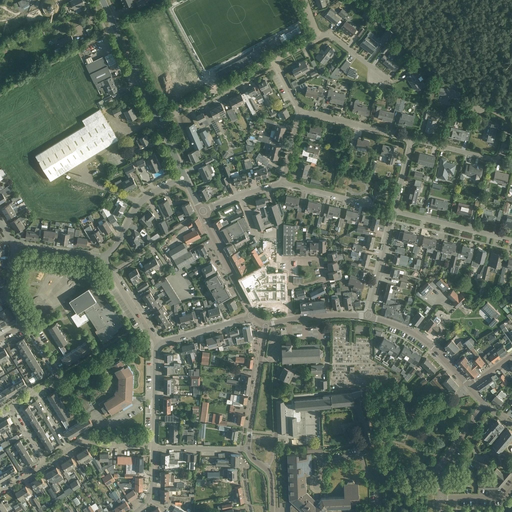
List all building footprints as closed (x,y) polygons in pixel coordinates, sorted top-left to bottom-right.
[(41,0),(41,2),(40,5),(40,8),(41,11),(43,14),(46,16),(49,16),(53,16),(56,14),(58,12),(59,9),(59,5),(59,2),(57,0),(41,0)] [(74,9),(80,6),(84,4),(82,0),(72,0),(70,1),(74,9)] [(342,9),(339,13),(344,18),(348,13),(342,9)] [(339,18),(329,10),(327,13),(326,14),(325,16),(335,24),(339,18)] [(346,22),(344,24),(341,28),(351,36),(356,30),(346,22)] [(356,34),(359,36),(364,29),(361,27),(356,34)] [(388,30),(379,42),(384,45),(393,34),(388,30)] [(61,48),(74,42),(71,34),(57,40),(61,48)] [(365,38),(363,41),(360,45),(371,53),(376,47),(379,44),(368,35),(365,38)] [(394,35),(381,51),(384,54),(392,44),(398,37),(394,35)] [(250,54),(218,70),(222,77),(272,52),(268,44),(262,47),(263,48),(261,49),(260,48),(252,53),(252,54),(250,55),(250,54)] [(331,57),(333,55),(336,51),(333,49),(332,48),(329,46),(324,52),(322,50),(316,57),(324,64),(330,56),(331,57)] [(384,55),(381,59),(384,61),(383,63),(392,70),(393,68),(395,70),(399,65),(397,63),(396,64),(392,61),(394,58),(389,55),(387,57),(384,55)] [(91,56),(85,59),(88,64),(86,65),(95,85),(98,84),(97,82),(107,77),(110,76),(112,75),(103,57),(98,59),(94,61),(91,56)] [(347,74),(351,76),(355,78),(357,74),(355,73),(357,70),(350,67),(350,68),(348,66),(351,63),(347,60),(341,67),(344,70),(344,71),(347,73),(347,74)] [(296,76),(301,74),(309,70),(304,61),(300,63),(299,63),(298,63),(299,64),(300,66),(293,70),(296,76)] [(412,69),(410,70),(406,73),(408,76),(406,77),(414,89),(416,88),(418,91),(422,88),(425,86),(423,82),(420,84),(413,73),(414,73),(412,69)] [(211,74),(215,81),(220,78),(217,71),(211,74)] [(112,77),(107,79),(101,82),(103,86),(105,85),(110,94),(118,90),(112,77)] [(259,84),(261,88),(262,90),(264,94),(261,95),(262,98),(264,101),(265,103),(267,107),(273,104),(271,100),(269,101),(265,94),(272,90),(268,83),(267,83),(265,80),(259,84)] [(251,97),(253,96),(254,97),(255,96),(257,100),(258,100),(262,98),(261,95),(258,90),(256,91),(254,87),(247,90),(250,95),(251,97)] [(321,95),(322,90),(322,88),(318,87),(318,89),(307,87),(305,95),(316,98),(317,94),(321,95)] [(440,88),(439,92),(445,94),(444,98),(443,98),(442,102),(443,102),(448,104),(450,97),(456,98),(459,99),(461,93),(458,92),(458,91),(454,91),(454,90),(452,90),(447,88),(446,89),(440,88)] [(324,96),(327,97),(327,98),(331,99),(330,101),(343,104),(345,95),(333,92),(333,91),(329,90),(329,91),(325,90),(324,96)] [(245,102),(243,99),(241,94),(240,93),(237,95),(238,96),(235,97),(239,105),(245,102)] [(239,105),(235,97),(233,98),(232,98),(229,99),(230,100),(229,100),(233,108),(239,105)] [(246,102),(251,111),(253,116),(257,115),(254,110),(253,110),(252,106),(249,100),(246,102)] [(350,106),(354,107),(352,111),(360,113),(360,114),(368,116),(370,110),(366,110),(367,107),(359,105),(359,102),(359,101),(359,100),(358,100),(356,100),(355,100),(355,101),(354,103),(351,102),(350,106)] [(226,112),(224,109),(222,104),(221,104),(221,103),(218,105),(218,106),(216,107),(220,115),(226,112)] [(119,107),(112,111),(113,112),(115,116),(124,112),(129,121),(136,117),(132,108),(126,110),(124,106),(119,108),(119,107)] [(381,110),(381,107),(377,106),(376,108),(377,108),(376,112),(375,116),(378,116),(378,118),(381,119),(381,120),(382,120),(382,119),(391,122),(394,113),(381,110)] [(220,115),(216,107),(213,108),(210,109),(210,110),(214,118),(216,122),(222,119),(220,115)] [(229,110),(234,119),(237,118),(234,112),(232,108),(229,110)] [(279,112),(277,113),(278,114),(280,119),(282,119),(285,117),(289,115),(286,108),(282,111),(279,112)] [(51,180),(118,139),(100,109),(82,120),(85,125),(36,156),(51,180)] [(206,119),(205,117),(203,113),(196,116),(199,122),(203,120),(205,125),(208,123),(206,119)] [(412,126),(413,121),(414,116),(401,113),(398,124),(402,125),(404,124),(412,126)] [(437,121),(436,121),(437,119),(431,117),(431,119),(428,119),(425,131),(434,133),(435,128),(437,121)] [(215,121),(211,123),(217,133),(220,131),(218,128),(215,121)] [(451,127),(449,136),(451,136),(451,137),(464,141),(464,140),(468,141),(470,132),(472,124),(468,122),(466,131),(451,127)] [(498,125),(487,122),(482,139),(485,140),(485,141),(486,141),(486,140),(489,141),(489,140),(493,141),(494,137),(493,137),(495,128),(497,129),(498,125)] [(192,163),(197,160),(199,159),(198,156),(200,154),(198,149),(203,147),(196,131),(197,130),(194,124),(185,128),(195,150),(188,153),(192,163)] [(285,127),(280,126),(276,125),(275,131),(284,133),(284,131),(285,131),(286,128),(285,127)] [(307,137),(311,138),(316,139),(317,134),(321,135),(323,128),(311,125),(310,130),(308,129),(307,137)] [(201,132),(199,133),(202,139),(203,140),(205,139),(207,138),(206,137),(208,136),(205,130),(201,132)] [(284,133),(275,131),(273,137),(282,140),(282,139),(283,140),(284,137),(283,136),(284,133)] [(136,140),(139,144),(140,148),(144,146),(144,145),(149,143),(145,136),(136,140)] [(351,139),(350,144),(349,147),(357,149),(357,146),(367,149),(369,141),(358,139),(357,141),(351,139)] [(268,143),(266,149),(270,151),(279,153),(280,150),(281,150),(281,147),(280,147),(280,146),(276,145),(272,144),(268,143)] [(308,144),(307,147),(307,150),(304,149),(302,155),(313,158),(314,153),(317,154),(319,146),(308,144)] [(396,158),(396,155),(395,154),(396,147),(392,146),(391,147),(383,145),(381,154),(388,156),(386,163),(393,165),(395,157),(396,158)] [(270,151),(269,157),(272,158),(277,159),(278,159),(279,156),(278,156),(279,153),(270,151)] [(268,163),(270,160),(259,153),(257,156),(268,163)] [(419,156),(418,161),(417,163),(433,167),(434,163),(433,162),(434,157),(424,155),(424,154),(420,153),(419,155),(419,156)] [(143,159),(136,162),(139,168),(146,165),(145,164),(147,163),(152,173),(161,169),(155,156),(148,160),(147,159),(144,160),(143,159)] [(268,163),(257,156),(256,159),(259,161),(262,162),(266,165),(268,163)] [(453,174),(454,170),(455,165),(445,162),(446,160),(442,158),(437,177),(446,180),(447,176),(445,175),(446,172),(453,174)] [(309,165),(305,164),(300,162),(299,167),(297,175),(307,177),(308,174),(307,174),(309,165)] [(115,184),(117,185),(122,189),(125,188),(126,191),(136,186),(132,177),(130,173),(135,170),(132,164),(124,168),(129,179),(122,182),(121,180),(115,183),(115,184)] [(203,167),(198,169),(201,175),(203,175),(206,181),(209,179),(213,177),(211,174),(214,172),(211,167),(211,168),(209,164),(203,167)] [(466,170),(465,174),(468,174),(472,175),(471,177),(479,179),(479,177),(480,177),(481,173),(482,168),(478,167),(477,166),(477,167),(470,165),(470,166),(467,165),(466,170)] [(253,171),(256,179),(256,180),(259,179),(259,178),(262,178),(259,169),(260,169),(259,167),(258,166),(253,168),(253,169),(253,171)] [(270,171),(267,172),(266,167),(260,169),(259,169),(262,178),(265,177),(265,178),(268,177),(268,176),(271,175),(271,174),(271,172),(270,171)] [(496,170),(493,179),(494,179),(493,180),(494,181),(494,182),(497,182),(502,183),(501,186),(505,187),(506,184),(507,179),(508,174),(499,172),(499,171),(496,170)] [(245,173),(239,175),(242,183),(244,183),(245,183),(248,183),(247,182),(248,182),(245,173)] [(239,184),(242,183),(239,175),(233,177),(231,177),(232,182),(234,181),(235,185),(236,185),(236,186),(239,185),(239,184)] [(421,187),(417,186),(413,185),(412,188),(411,188),(407,202),(415,204),(417,199),(419,191),(420,191),(421,187)] [(5,187),(0,190),(0,192),(1,194),(0,194),(0,203),(3,201),(6,199),(4,196),(9,193),(5,187)] [(200,195),(201,197),(203,201),(211,197),(206,187),(198,191),(200,195)] [(284,204),(287,205),(286,209),(290,210),(291,206),(293,197),(290,196),(290,195),(287,195),(286,195),(284,204)] [(263,205),(265,210),(265,212),(270,210),(269,206),(268,204),(266,204),(265,202),(268,202),(267,197),(264,198),(256,200),(257,207),(263,205)] [(296,198),(293,197),(291,206),(297,207),(299,199),(299,198),(299,197),(296,197),(296,198)] [(448,203),(444,202),(444,199),(441,198),(440,201),(435,200),(432,199),(430,207),(437,209),(437,208),(446,210),(448,203)] [(167,200),(158,204),(164,217),(173,213),(167,200)] [(313,211),(315,203),(312,202),(312,201),(309,200),(309,201),(307,209),(313,211)] [(12,202),(6,206),(2,209),(5,213),(13,208),(16,206),(14,203),(13,204),(12,202)] [(185,215),(194,211),(189,202),(181,206),(183,210),(176,212),(179,218),(185,215)] [(318,203),(315,203),(313,211),(319,212),(321,204),(321,203),(318,202),(318,203)] [(106,206),(102,209),(105,212),(107,217),(111,223),(111,224),(117,220),(115,218),(118,215),(121,217),(123,213),(123,212),(127,205),(124,203),(123,205),(119,203),(114,212),(113,214),(111,215),(106,206)] [(281,222),(278,208),(276,204),(269,206),(270,210),(271,215),(262,219),(265,228),(281,222)] [(458,204),(458,208),(456,213),(466,215),(466,216),(469,217),(472,208),(458,204)] [(16,206),(13,208),(5,213),(8,218),(12,216),(18,212),(17,210),(18,209),(16,206)] [(483,209),(481,217),(483,217),(482,221),(494,223),(495,216),(492,215),(493,212),(483,209)] [(356,221),(357,217),(358,212),(352,211),(349,223),(351,224),(352,220),(356,221)] [(100,225),(97,226),(101,233),(104,231),(105,234),(111,230),(108,225),(111,223),(107,217),(105,212),(102,214),(103,215),(104,218),(102,220),(102,221),(99,223),(100,225)] [(155,216),(150,212),(146,216),(145,215),(139,220),(146,227),(151,222),(150,221),(155,216)] [(262,219),(261,217),(260,213),(252,215),(256,227),(257,226),(258,230),(265,228),(262,219)] [(79,217),(82,222),(88,218),(85,214),(79,217)] [(238,214),(230,219),(232,222),(241,218),(239,214),(238,214)] [(360,220),(364,221),(378,225),(380,219),(373,217),(372,220),(364,218),(365,215),(361,214),(360,220)] [(20,237),(24,233),(22,229),(25,227),(22,223),(21,221),(25,219),(22,215),(15,220),(11,223),(15,229),(17,232),(18,232),(19,233),(18,234),(20,237)] [(244,217),(240,219),(237,220),(238,221),(221,230),(227,242),(229,245),(239,240),(241,243),(247,240),(247,239),(249,237),(246,231),(250,229),(244,217)] [(193,230),(184,236),(189,244),(196,240),(200,238),(199,235),(204,232),(201,225),(202,224),(198,218),(191,221),(187,224),(189,227),(193,224),(194,226),(192,228),(193,230)] [(219,220),(213,223),(216,229),(220,227),(222,226),(223,226),(228,223),(227,220),(223,221),(222,219),(220,220),(219,220)] [(169,230),(164,221),(158,224),(162,233),(169,230)] [(364,224),(371,226),(370,229),(377,231),(378,225),(364,221),(363,224),(364,224)] [(283,224),(283,225),(283,249),(283,250),(283,255),(289,255),(294,255),(294,229),(294,228),(294,225),(283,224)] [(84,229),(86,233),(87,235),(90,239),(93,237),(97,243),(103,240),(100,235),(98,231),(94,233),(92,230),(90,226),(84,229)] [(42,227),(41,230),(40,236),(43,236),(43,239),(46,239),(46,241),(48,241),(50,231),(47,230),(47,227),(42,227)] [(39,236),(40,236),(41,230),(39,229),(35,228),(35,232),(27,231),(26,234),(26,239),(38,240),(39,236)] [(50,231),(48,241),(51,241),(51,240),(54,240),(54,238),(57,238),(58,233),(58,229),(53,228),(53,231),(50,231)] [(130,237),(129,239),(131,242),(135,248),(139,246),(140,249),(144,247),(142,244),(141,244),(138,239),(141,233),(134,230),(131,237),(130,237)] [(60,243),(61,243),(61,244),(64,244),(64,243),(68,244),(69,238),(73,239),(74,234),(74,232),(68,231),(67,234),(62,233),(61,238),(60,243)] [(408,242),(410,233),(407,233),(407,232),(404,231),(404,232),(404,233),(400,232),(398,240),(402,241),(408,242)] [(410,233),(408,242),(414,244),(416,235),(416,234),(413,233),(413,234),(410,233)] [(149,244),(153,240),(147,234),(143,237),(149,244)] [(358,235),(357,238),(361,239),(374,242),(375,236),(370,235),(368,235),(365,234),(365,237),(358,235)] [(258,241),(255,236),(252,237),(254,240),(249,243),(250,245),(255,242),(255,243),(258,241)] [(421,245),(428,247),(430,238),(427,238),(427,237),(424,236),(424,237),(423,237),(421,245)] [(78,237),(77,239),(77,244),(82,245),(82,246),(86,247),(87,242),(87,239),(78,237)] [(433,239),(430,238),(428,247),(434,249),(436,240),(436,239),(433,238),(433,239)] [(361,239),(360,242),(363,242),(363,245),(366,245),(365,247),(367,247),(372,248),(374,242),(361,239)] [(228,255),(232,253),(236,251),(235,249),(242,245),(241,243),(239,240),(229,245),(224,248),(228,255)] [(316,249),(316,243),(313,243),(313,240),(307,240),(307,242),(307,247),(310,247),(310,252),(316,252),(316,249)] [(316,243),(316,249),(319,249),(319,251),(326,251),(326,246),(326,240),(319,240),(319,243),(316,243)] [(449,243),(447,243),(447,242),(444,241),(443,242),(442,247),(441,250),(441,252),(443,253),(442,257),(446,258),(446,257),(447,252),(449,243)] [(195,259),(208,253),(204,246),(194,251),(195,252),(192,254),(190,251),(188,252),(183,242),(169,251),(174,260),(179,269),(189,263),(196,259),(195,259)] [(297,242),(297,246),(297,251),(300,251),(300,254),(306,254),(306,242),(301,242),(297,242)] [(452,244),(449,243),(447,252),(446,257),(450,258),(451,254),(453,255),(453,253),(454,254),(456,245),(456,244),(453,243),(452,244)] [(460,249),(459,251),(457,258),(463,259),(464,259),(464,258),(466,259),(469,260),(470,258),(471,253),(468,252),(469,247),(463,246),(462,249),(460,249)] [(475,259),(475,261),(472,260),(471,265),(476,266),(476,267),(478,268),(478,266),(480,263),(483,264),(486,251),(482,251),(483,250),(479,248),(477,252),(478,253),(477,255),(476,255),(475,259)] [(371,254),(366,253),(364,252),(364,254),(361,253),(360,255),(358,255),(359,252),(352,251),(351,256),(356,257),(369,260),(371,254)] [(337,252),(332,253),(327,254),(329,259),(333,258),(334,261),(339,260),(343,259),(342,253),(337,254),(337,252)] [(256,253),(251,256),(258,268),(263,264),(258,255),(256,253)] [(501,264),(500,263),(502,256),(492,253),(489,265),(500,268),(501,264)] [(234,267),(240,263),(245,261),(243,256),(238,259),(235,254),(229,257),(234,267)] [(410,256),(405,255),(404,258),(400,258),(400,257),(395,256),(393,262),(405,265),(405,262),(403,262),(404,259),(409,260),(410,256)] [(369,260),(356,257),(355,259),(359,260),(362,261),(361,264),(368,266),(369,260)] [(150,262),(154,269),(160,265),(160,267),(163,265),(159,259),(157,261),(155,258),(150,262)] [(337,261),(333,262),(328,264),(329,269),(334,268),(334,271),(341,269),(340,264),(338,264),(337,261)] [(156,271),(154,269),(150,262),(144,265),(146,267),(143,269),(146,273),(147,275),(151,272),(152,274),(156,271)] [(242,266),(240,263),(234,267),(239,277),(248,272),(244,265),(242,266)] [(212,264),(207,266),(201,269),(206,277),(216,271),(216,270),(217,269),(216,269),(215,269),(212,264)] [(256,271),(241,279),(245,287),(246,286),(248,291),(247,291),(253,302),(260,298),(285,298),(285,290),(285,273),(276,273),(276,274),(267,274),(263,267),(255,271),(256,271)] [(395,276),(398,277),(399,273),(403,274),(404,271),(400,270),(397,269),(396,269),(392,268),(390,275),(395,276)] [(135,278),(136,277),(140,275),(136,269),(129,273),(131,277),(130,277),(134,284),(137,282),(135,278)] [(349,277),(359,280),(360,279),(364,280),(365,278),(366,271),(361,270),(358,269),(356,275),(352,274),(350,274),(349,277)] [(206,292),(206,294),(207,295),(210,294),(214,301),(216,299),(218,302),(219,303),(225,300),(232,296),(225,285),(224,285),(223,283),(224,282),(222,280),(217,271),(216,272),(216,271),(206,277),(206,278),(204,278),(207,283),(204,284),(208,291),(206,292)] [(335,281),(340,279),(341,278),(340,274),(338,274),(337,271),(328,273),(329,279),(330,282),(335,281)] [(349,277),(348,284),(354,285),(353,288),(353,289),(357,290),(356,292),(356,294),(360,295),(362,290),(363,290),(363,289),(363,288),(362,287),(363,283),(364,281),(364,280),(360,279),(359,280),(349,277)] [(427,282),(419,290),(425,296),(433,288),(432,287),(436,284),(443,291),(449,285),(441,277),(438,280),(436,278),(429,284),(427,282)] [(142,285),(141,286),(137,289),(139,292),(144,288),(148,286),(146,283),(142,285)] [(395,292),(396,289),(397,286),(393,285),(388,283),(386,290),(391,292),(395,292)] [(88,288),(70,300),(73,306),(77,312),(78,312),(80,316),(86,312),(90,319),(94,325),(97,330),(95,331),(98,335),(99,337),(100,339),(103,343),(113,336),(112,335),(118,331),(117,329),(123,325),(118,318),(119,318),(118,316),(117,315),(116,315),(108,303),(104,296),(105,295),(101,297),(94,286),(89,289),(88,288)] [(310,294),(312,298),(312,299),(326,292),(325,291),(323,287),(310,294)] [(336,288),(337,292),(335,293),(336,298),(332,298),(333,309),(340,308),(339,300),(342,300),(341,292),(340,292),(340,288),(336,288)] [(143,297),(146,302),(154,297),(150,292),(151,291),(150,289),(144,292),(145,295),(143,297)] [(391,295),(391,292),(386,290),(384,297),(390,299),(390,298),(393,299),(394,296),(391,295)] [(453,290),(447,296),(454,302),(453,303),(457,307),(465,299),(461,295),(459,297),(453,290)] [(352,292),(347,292),(343,293),(343,297),(345,308),(351,307),(350,300),(354,300),(352,292)] [(155,300),(154,297),(146,302),(150,308),(152,306),(155,310),(162,305),(158,298),(155,300)] [(220,306),(221,308),(222,310),(229,307),(230,310),(237,307),(234,300),(227,303),(220,306)] [(325,300),(320,301),(308,302),(308,308),(307,309),(307,313),(326,311),(325,306),(325,300)] [(220,306),(219,303),(218,302),(216,303),(217,307),(208,310),(211,319),(221,316),(219,309),(221,308),(220,306)] [(308,308),(308,302),(300,303),(301,314),(307,313),(307,309),(308,308)] [(493,327),(499,321),(496,319),(500,315),(488,302),(482,308),(491,316),(490,316),(492,319),(488,323),(493,327)] [(396,310),(398,305),(394,305),(393,309),(387,308),(386,310),(384,317),(389,318),(392,319),(396,310),(395,310),(395,309),(396,310)] [(155,316),(159,321),(166,317),(167,313),(163,306),(156,311),(158,314),(155,316)] [(195,308),(196,310),(197,315),(201,314),(203,321),(208,319),(206,310),(203,311),(201,306),(195,308)] [(10,322),(9,320),(13,317),(7,308),(3,310),(0,311),(4,318),(4,317),(7,321),(8,324),(10,322)] [(392,319),(399,322),(401,317),(403,317),(405,314),(403,313),(396,310),(392,319)] [(410,316),(407,315),(408,311),(405,310),(404,312),(403,313),(405,314),(403,317),(401,317),(399,322),(407,324),(410,316)] [(186,315),(188,323),(194,321),(194,318),(197,318),(195,311),(192,312),(192,313),(186,315)] [(78,312),(77,312),(71,316),(78,327),(90,319),(86,312),(80,316),(78,312)] [(417,326),(420,322),(424,316),(418,312),(414,317),(411,321),(417,326)] [(188,323),(186,315),(183,316),(182,314),(176,316),(178,321),(178,323),(181,322),(182,325),(188,323)] [(168,320),(166,317),(159,321),(162,327),(165,325),(166,328),(172,324),(169,319),(168,320)] [(436,317),(433,320),(430,318),(424,327),(430,332),(432,329),(435,331),(434,332),(438,337),(442,334),(444,332),(440,327),(438,329),(435,326),(436,324),(437,324),(438,324),(441,320),(440,319),(437,317),(436,317)] [(67,342),(64,336),(56,323),(48,329),(59,347),(67,342)] [(236,344),(248,342),(247,340),(252,339),(252,335),(251,335),(250,326),(243,327),(243,328),(238,329),(229,331),(230,336),(243,332),(244,336),(235,338),(236,342),(234,342),(234,344),(236,344)] [(502,329),(505,334),(511,342),(511,341),(511,334),(511,335),(506,327),(502,329)] [(492,342),(494,341),(497,339),(494,334),(493,333),(489,336),(490,337),(488,339),(491,343),(492,342)] [(215,336),(217,344),(218,346),(219,351),(223,350),(223,348),(230,346),(228,339),(224,341),(222,334),(215,336)] [(207,343),(208,343),(209,347),(217,344),(215,336),(206,339),(207,342),(207,343)] [(379,346),(383,349),(388,340),(384,337),(379,346)] [(6,347),(10,354),(12,352),(16,349),(26,343),(25,341),(26,340),(24,338),(16,343),(18,345),(11,349),(9,346),(6,347)] [(469,350),(470,349),(472,347),(474,346),(476,344),(471,338),(469,340),(463,344),(469,350)] [(286,362),(287,367),(290,367),(290,368),(291,368),(291,362),(314,361),(314,365),(311,365),(311,373),(322,372),(322,364),(318,365),(318,361),(320,361),(320,356),(323,354),(323,350),(319,349),(319,344),(314,344),(314,341),(314,340),(314,341),(314,344),(292,345),(292,343),(291,343),(291,339),(285,339),(286,345),(282,345),(282,348),(282,349),(282,358),(282,360),(282,362),(286,362)] [(392,342),(388,340),(383,349),(387,351),(392,342)] [(452,354),(456,351),(459,348),(460,348),(463,345),(462,344),(463,343),(461,341),(457,345),(452,340),(445,346),(452,354)] [(67,364),(84,354),(90,350),(85,342),(62,356),(61,357),(63,362),(65,361),(67,364)] [(188,345),(192,358),(195,358),(193,351),(196,350),(196,349),(199,348),(197,342),(194,343),(188,345)] [(392,342),(387,351),(391,354),(397,344),(394,343),(392,342)] [(503,345),(497,351),(502,357),(511,349),(511,343),(510,342),(504,346),(503,345)] [(22,352),(30,347),(29,345),(28,345),(26,343),(16,349),(18,352),(21,350),(22,352)] [(397,344),(391,354),(395,356),(401,347),(399,346),(399,345),(397,344)] [(193,362),(192,358),(188,345),(182,347),(184,353),(187,352),(188,357),(187,358),(188,364),(193,362)] [(403,357),(408,348),(404,345),(399,354),(403,357)] [(31,349),(30,347),(22,352),(23,354),(20,356),(22,358),(32,352),(30,350),(31,349)] [(479,356),(472,347),(470,349),(475,354),(477,358),(479,356)] [(9,357),(7,353),(4,348),(2,350),(3,351),(0,352),(6,362),(9,361),(7,358),(9,357)] [(410,349),(408,348),(403,357),(407,359),(413,350),(411,348),(410,349)] [(494,363),(502,357),(497,351),(494,348),(487,353),(494,363)] [(415,351),(413,350),(407,359),(411,362),(417,352),(415,351)] [(26,359),(27,361),(35,356),(34,353),(33,354),(32,352),(22,358),(23,360),(26,359)] [(203,352),(202,358),(201,363),(208,364),(210,353),(203,352)] [(417,352),(411,362),(416,364),(421,355),(417,353),(417,352)] [(343,363),(344,358),(348,358),(348,354),(342,353),(340,363),(343,363)] [(491,361),(488,357),(487,356),(487,355),(486,354),(481,358),(482,359),(487,365),(491,361)] [(36,358),(35,356),(27,361),(29,363),(26,364),(27,367),(37,361),(35,358),(36,358)] [(236,356),(235,361),(245,362),(245,366),(247,366),(252,367),(254,356),(250,356),(250,358),(236,356)] [(474,361),(479,368),(485,363),(482,359),(479,356),(477,358),(474,361)] [(464,370),(471,364),(465,357),(458,363),(464,370)] [(426,369),(432,363),(426,358),(421,363),(421,364),(419,366),(422,369),(424,367),(426,369)] [(104,401),(99,404),(106,416),(111,413),(112,414),(117,411),(118,412),(119,411),(120,412),(124,409),(127,407),(128,407),(127,405),(128,404),(128,400),(132,400),(133,374),(128,366),(126,367),(122,360),(112,366),(114,370),(119,378),(118,390),(116,390),(116,392),(115,393),(116,395),(107,400),(104,402),(104,401)] [(31,367),(32,369),(41,364),(39,362),(38,363),(37,361),(27,367),(28,369),(31,367)] [(481,372),(479,368),(474,361),(471,364),(464,370),(471,378),(481,372)] [(432,363),(426,369),(428,371),(426,373),(429,376),(432,374),(437,369),(432,363)] [(42,366),(41,364),(32,369),(34,371),(31,373),(32,375),(42,369),(41,367),(42,366)] [(164,366),(164,373),(169,373),(170,373),(175,373),(175,370),(175,367),(180,367),(180,364),(177,364),(174,364),(174,366),(169,366),(164,366)] [(284,367),(280,377),(284,379),(283,382),(288,385),(295,372),(291,371),(291,369),(291,368),(290,368),(290,367),(287,367),(287,368),(284,367)] [(42,369),(32,375),(28,378),(26,380),(29,385),(32,384),(30,380),(36,376),(38,378),(45,374),(46,373),(45,371),(44,372),(42,369)] [(436,376),(433,379),(440,387),(442,389),(445,393),(450,389),(452,392),(459,386),(450,375),(450,376),(446,371),(442,375),(440,373),(438,374),(436,376)] [(238,381),(250,383),(251,376),(241,374),(241,377),(239,377),(238,381)] [(493,375),(487,380),(490,385),(493,388),(496,386),(494,383),(495,382),(496,381),(495,381),(497,380),(497,379),(499,378),(496,374),(494,376),(493,375)] [(498,378),(505,386),(509,383),(503,374),(498,378)] [(190,382),(190,385),(200,385),(200,376),(190,376),(190,382)] [(19,377),(16,378),(22,388),(25,387),(25,388),(28,387),(23,378),(20,380),(19,377)] [(16,383),(14,384),(19,392),(21,391),(20,390),(22,388),(16,378),(14,380),(16,383)] [(250,383),(238,381),(237,381),(227,379),(225,379),(224,383),(226,383),(236,385),(236,384),(243,385),(242,388),(241,388),(240,391),(242,392),(248,393),(250,383)] [(327,388),(327,380),(319,381),(319,389),(327,388)] [(487,380),(477,387),(481,392),(485,389),(490,385),(487,380)] [(10,382),(8,384),(14,394),(16,392),(17,393),(19,392),(14,384),(12,385),(10,382)] [(11,395),(14,394),(8,384),(5,385),(7,388),(5,389),(10,397),(12,396),(11,395)] [(1,388),(0,388),(0,390),(5,399),(7,398),(8,399),(10,397),(5,389),(3,390),(1,388)] [(363,442),(364,445),(374,443),(369,422),(361,390),(356,392),(351,393),(352,404),(353,404),(355,408),(358,422),(361,421),(362,425),(364,428),(367,441),(363,442)] [(497,395),(492,401),(499,407),(504,401),(501,399),(503,396),(505,397),(507,395),(501,391),(497,396),(497,395)] [(55,392),(47,397),(49,399),(50,399),(52,402),(50,402),(52,405),(53,404),(55,407),(54,408),(56,411),(57,410),(59,413),(57,414),(59,417),(60,416),(62,419),(61,420),(62,421),(70,416),(55,392)] [(86,410),(89,407),(91,406),(83,393),(77,396),(86,410)] [(355,408),(353,404),(352,404),(351,393),(323,395),(323,397),(295,399),(291,399),(291,403),(285,404),(284,401),(276,401),(278,432),(281,432),(281,435),(285,434),(285,432),(289,432),(289,434),(297,434),(296,421),(299,421),(301,420),(301,413),(299,412),(296,412),(296,408),(317,408),(347,405),(347,408),(355,408)] [(239,402),(242,402),(247,403),(248,396),(234,394),(233,400),(239,401),(239,402)] [(179,399),(179,396),(174,395),(174,398),(171,398),(164,398),(164,405),(171,405),(171,402),(176,402),(177,399),(179,399)] [(26,414),(32,411),(28,406),(23,409),(26,414)] [(35,409),(32,411),(26,414),(29,420),(35,416),(33,413),(36,411),(35,409)] [(232,422),(239,423),(243,424),(245,414),(234,413),(232,422)] [(216,424),(223,425),(226,426),(227,424),(227,421),(222,420),(222,414),(217,414),(216,424)] [(441,424),(446,421),(442,414),(437,417),(435,418),(437,422),(439,421),(441,424)] [(38,422),(35,416),(29,420),(33,425),(38,422)] [(65,430),(63,431),(66,436),(68,435),(70,438),(93,424),(88,416),(85,418),(86,419),(83,421),(82,419),(80,421),(80,422),(77,424),(77,423),(74,425),(75,426),(72,428),(71,427),(68,428),(69,429),(66,431),(65,430)] [(7,419),(2,422),(7,431),(10,429),(8,426),(11,424),(7,419)] [(482,435),(486,439),(491,443),(498,435),(504,427),(501,424),(501,423),(498,420),(495,424),(493,422),(482,435)] [(36,430),(41,427),(38,422),(33,425),(36,430)] [(178,425),(171,425),(170,425),(170,439),(170,441),(178,442),(178,425)] [(45,432),(41,427),(36,430),(39,435),(45,432)] [(227,428),(226,437),(228,438),(230,438),(237,439),(238,429),(234,429),(232,428),(232,429),(228,428),(227,428)] [(504,432),(502,433),(500,436),(501,436),(493,446),(501,452),(511,439),(511,432),(508,429),(504,433),(504,432)] [(48,437),(45,432),(39,435),(42,441),(48,437)] [(194,442),(194,437),(194,435),(194,432),(187,432),(187,436),(183,436),(183,441),(187,441),(187,442),(194,442)] [(238,433),(237,443),(244,444),(245,434),(238,433)] [(51,443),(48,437),(42,441),(46,446),(51,443)] [(18,449),(23,445),(20,440),(15,443),(18,449)] [(55,448),(51,443),(46,446),(49,451),(55,448)] [(21,454),(27,450),(23,445),(18,449),(21,454)] [(91,456),(90,453),(87,448),(82,451),(88,462),(92,460),(98,469),(100,473),(104,470),(102,467),(96,457),(93,458),(91,456)] [(263,456),(269,453),(266,448),(260,450),(263,456)] [(21,461),(24,459),(30,456),(27,450),(21,454),(23,457),(19,459),(21,461)] [(88,462),(82,451),(77,455),(81,462),(84,460),(86,463),(88,462)] [(102,467),(104,470),(107,468),(112,464),(113,460),(108,460),(108,453),(100,453),(100,461),(108,461),(108,464),(105,465),(102,467)] [(326,507),(351,506),(350,503),(359,503),(359,496),(358,496),(358,484),(355,484),(355,483),(353,481),(352,481),(349,481),(349,482),(348,482),(347,483),(347,485),(344,485),(344,497),(322,498),(319,501),(318,500),(317,500),(316,501),(306,492),(305,475),(311,475),(311,470),(310,470),(310,454),(311,454),(311,453),(302,454),(302,458),(298,458),(298,454),(288,454),(290,499),(295,504),(293,506),(293,510),(292,511),(325,511),(323,510),(326,507)] [(240,465),(240,460),(240,455),(231,454),(230,460),(216,459),(216,466),(231,466),(231,465),(240,465)] [(24,459),(25,460),(28,465),(33,461),(30,456),(24,459)] [(67,461),(73,472),(75,471),(73,467),(76,465),(74,462),(72,458),(67,461)] [(71,473),(73,472),(67,461),(61,464),(66,471),(69,469),(71,473)] [(6,478),(11,475),(7,467),(5,463),(2,465),(3,466),(0,467),(3,472),(6,478)] [(14,466),(13,466),(12,464),(7,467),(11,475),(17,471),(14,466)] [(130,464),(130,473),(133,474),(136,474),(136,471),(138,471),(143,471),(143,464),(135,464),(133,464),(130,464)] [(56,467),(51,470),(58,481),(60,480),(58,476),(61,474),(59,472),(56,467)] [(496,468),(493,473),(492,473),(497,477),(498,478),(500,480),(502,477),(504,475),(496,468)] [(237,469),(232,469),(223,469),(223,475),(228,474),(228,478),(237,478),(237,469)] [(51,470),(46,474),(49,478),(51,481),(51,480),(52,483),(53,484),(55,483),(57,482),(58,481),(51,470)] [(110,472),(102,478),(107,486),(115,480),(110,472)] [(132,483),(143,483),(143,477),(134,476),(134,478),(133,478),(133,474),(130,473),(125,473),(125,478),(132,478),(132,480),(132,479),(132,483)] [(45,489),(44,488),(47,486),(45,484),(41,477),(36,480),(43,491),(45,489)] [(75,489),(81,485),(77,479),(71,483),(75,489)] [(41,492),(43,491),(36,480),(31,483),(35,490),(37,493),(40,491),(41,492)] [(446,486),(447,489),(447,490),(461,490),(461,481),(447,481),(447,486),(446,486)] [(51,485),(55,492),(59,490),(55,483),(53,484),(51,485)] [(26,486),(21,489),(27,500),(29,499),(28,498),(31,496),(30,493),(28,491),(26,486)] [(233,495),(242,494),(241,486),(235,487),(235,489),(232,489),(233,495)] [(54,493),(51,487),(47,490),(53,499),(52,499),(54,502),(59,500),(56,496),(54,493)] [(161,496),(169,496),(171,496),(174,496),(172,496),(172,491),(179,491),(179,487),(165,487),(165,490),(161,490),(161,496)] [(21,489),(16,493),(18,497),(20,500),(21,502),(22,501),(22,502),(25,500),(25,501),(27,500),(21,489)] [(138,497),(133,490),(126,494),(123,489),(121,489),(125,495),(130,502),(138,497)] [(115,490),(112,492),(112,493),(117,500),(119,502),(120,504),(124,511),(130,507),(127,503),(126,500),(123,502),(115,490)] [(116,501),(117,500),(112,493),(111,491),(109,493),(109,494),(112,499),(113,499),(115,501),(116,501)] [(244,502),(242,494),(233,495),(232,495),(233,498),(234,499),(237,499),(238,503),(244,502)] [(41,505),(36,497),(32,499),(37,508),(41,505)] [(119,502),(113,506),(114,508),(116,510),(116,511),(122,511),(124,511),(120,504),(119,502)]
